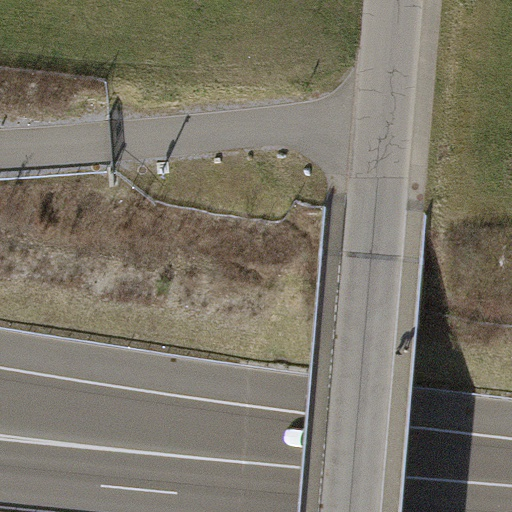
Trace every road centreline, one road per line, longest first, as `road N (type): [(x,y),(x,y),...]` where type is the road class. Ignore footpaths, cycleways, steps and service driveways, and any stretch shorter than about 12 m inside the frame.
road 1 (tertiary): [(396,0),(351,511)]
road 2 (motorway): [(429,500),(0,411)]
road 3 (motorway): [(429,500),(0,471)]
